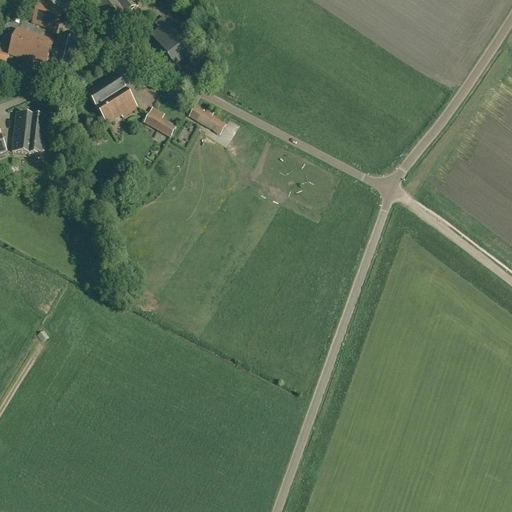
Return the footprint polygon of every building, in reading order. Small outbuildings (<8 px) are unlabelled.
[(87,0),(111,28),(138,6),(133,0),(87,0)] [(57,32),(64,10),(39,2),(32,24),(57,32)] [(96,47),(97,41),(87,37),(88,32),(75,28),(72,33),(62,64),(76,69),(79,60),(89,63),(96,47)] [(183,63),(194,45),(167,29),(156,47),(183,63)] [(44,67),(53,41),(26,33),(25,35),(16,31),(8,56),(44,67)] [(137,108),(116,75),(94,89),(95,90),(87,95),(107,126),(121,116),(122,118),(137,108)] [(226,127),(195,108),(189,117),(220,136),(226,127)] [(177,128),(150,113),(144,124),(171,140),(177,128)] [(16,114),(12,153),(42,157),(47,118),(16,114)] [(104,132),(89,138),(93,147),(96,146),(108,141),(105,134),(104,132)] [(61,148),(63,139),(53,137),(52,147),(61,148)] [(49,338),(44,331),(37,336),(42,343),(49,338)]
